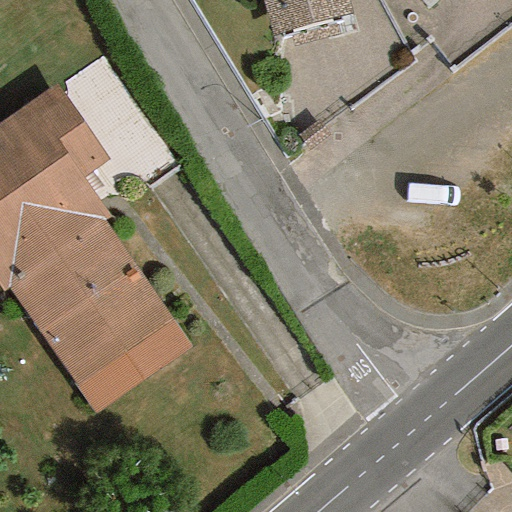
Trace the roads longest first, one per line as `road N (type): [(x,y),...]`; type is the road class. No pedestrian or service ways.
road 1 (residential): [(127,0),(334,322),(417,421)]
road 2 (unknown): [(422,80),(267,217)]
road 3 (tertiary): [(511,335),(417,421)]
